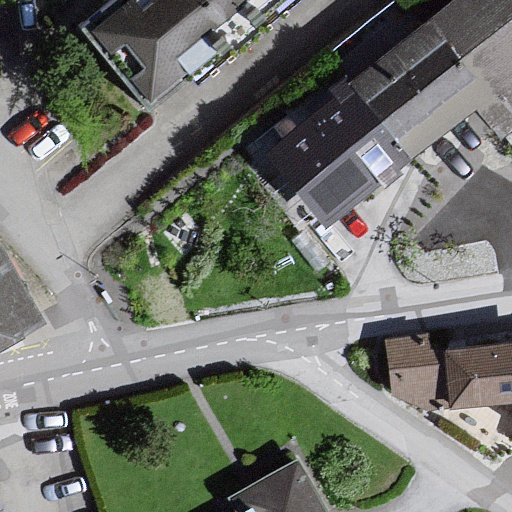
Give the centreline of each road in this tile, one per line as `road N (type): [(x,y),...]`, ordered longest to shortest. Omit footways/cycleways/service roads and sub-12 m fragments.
road 1 (residential): [(293,326),(319,370),(511,507)]
road 2 (residential): [(293,326),(511,291)]
road 3 (residential): [(102,364),(293,326)]
road 4 (residential): [(0,202),(64,284),(102,364)]
